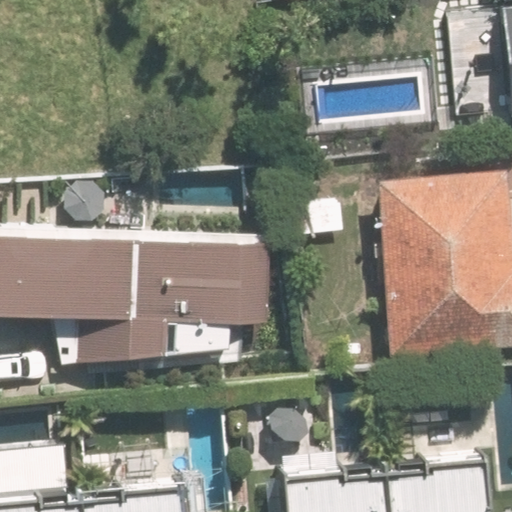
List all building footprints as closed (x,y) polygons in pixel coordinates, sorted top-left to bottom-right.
[(377,176),(392,352),(511,342),(511,191),(510,164),(377,176)] [(270,316),(272,234),(0,227),(0,308),(54,310),(58,357),(234,340),(235,315),(270,316)] [(492,511),(486,446),(386,456),(391,511),(492,511)] [(391,511),(386,456),(286,467),(290,511),(391,511)] [(186,511),(182,469),(82,479),(85,511),(186,511)] [(85,511),(82,479),(0,487),(0,511),(85,511)]
